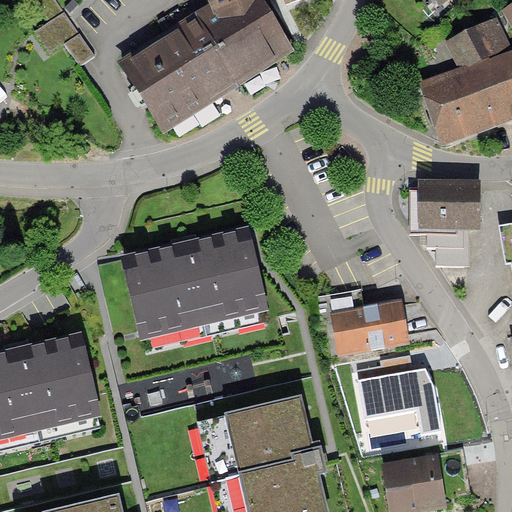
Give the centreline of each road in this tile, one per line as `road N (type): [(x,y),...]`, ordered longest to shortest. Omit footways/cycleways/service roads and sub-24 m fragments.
road 1 (residential): [(381,141),(388,221),(496,396),(511,482)]
road 2 (residential): [(307,81),(253,126),(179,163),(108,174)]
road 3 (residential): [(108,174),(99,226),(86,242),(0,295)]
road 4 (residential): [(381,141),(462,167),(511,168)]
